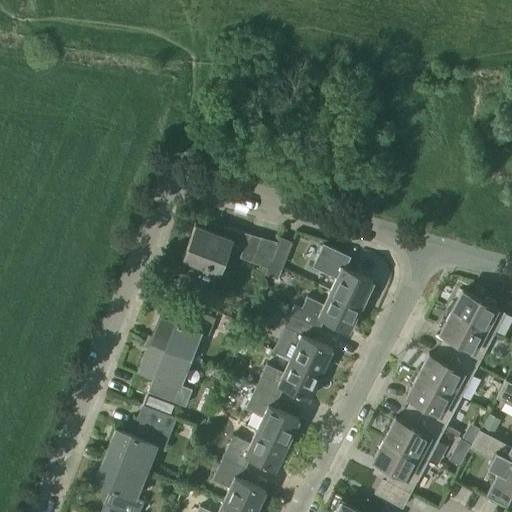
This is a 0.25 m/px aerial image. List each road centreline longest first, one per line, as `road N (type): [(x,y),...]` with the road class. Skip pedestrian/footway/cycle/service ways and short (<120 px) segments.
road 1 (residential): [(42,511),(158,202),(171,188),(190,186),(424,253)]
road 2 (residential): [(294,511),(424,253)]
